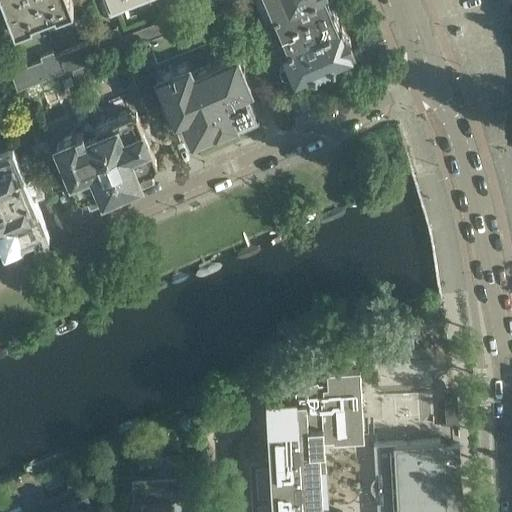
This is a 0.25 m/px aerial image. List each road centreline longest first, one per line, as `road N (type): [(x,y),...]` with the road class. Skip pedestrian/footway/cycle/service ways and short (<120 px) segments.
road 1 (residential): [(0,263),(433,79)]
road 2 (residential): [(433,79),(476,197),(511,415)]
